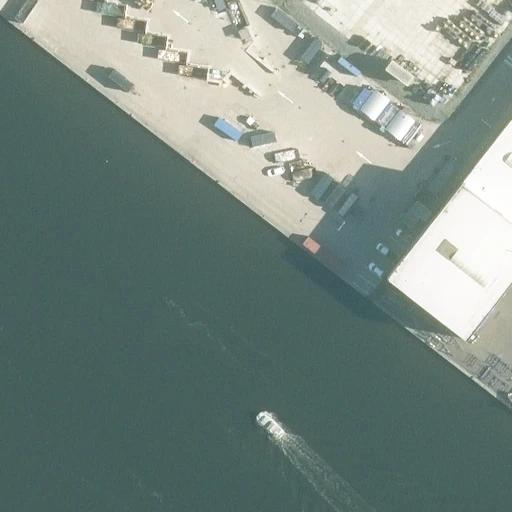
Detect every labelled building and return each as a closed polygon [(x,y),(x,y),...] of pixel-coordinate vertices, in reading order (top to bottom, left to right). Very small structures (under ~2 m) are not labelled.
[(380,89),(366,108),(409,139),(422,120),(380,89)] [(511,116),(386,278),(466,340),(511,281),(511,116)] [(450,157),(425,189),(435,196),(459,164),(450,157)] [(422,187),(414,197),(433,211),(441,202),(422,187)] [(433,214),(417,202),(410,211),(425,223),(433,214)] [(409,211),(401,222),(411,229),(419,219),(409,211)]
